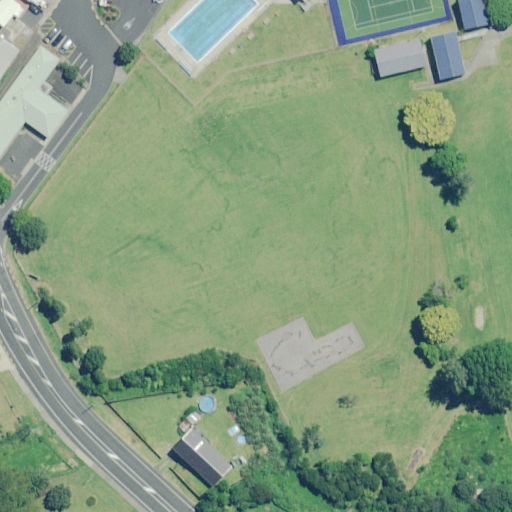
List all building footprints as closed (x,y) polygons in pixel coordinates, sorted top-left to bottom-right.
[(0,0),(0,14),(10,0),(0,0)] [(483,0),(458,0),(465,30),(489,24),(483,0)] [(456,31),(431,37),(441,79),(466,74),(456,31)] [(419,38),(374,50),(381,78),(426,66),(419,38)] [(55,55),(33,40),(0,86),(0,146),(21,118),(45,135),(67,105),(35,82),(55,55)] [(200,415),(195,410),(179,427),(185,432),(200,415)] [(233,466),(193,428),(175,447),(214,485),(233,466)]
